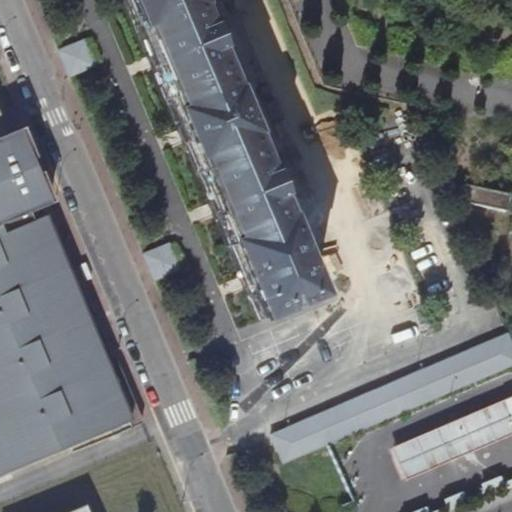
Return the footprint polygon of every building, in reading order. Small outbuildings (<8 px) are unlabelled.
[(306,303),(180,0),(127,0),(261,322),(306,303)] [(94,68),(83,44),(60,55),(70,79),(94,68)] [(137,424),(15,130),(0,135),(0,472),(112,426),(115,433),(137,424)] [(509,206),(511,194),(511,187),(467,175),(462,194),(509,206)] [(179,270),(168,246),(144,256),(154,280),(179,270)] [(330,434),(511,357),(511,341),(505,325),(268,425),(280,455),(330,434)] [(402,474),(511,426),(511,387),(388,441),(402,474)] [(429,511),(511,478),(511,470),(500,476),(497,469),(477,477),(479,484),(463,491),(460,484),(440,492),(443,499),(426,506),(423,500),(398,510),(398,511),(429,511)]
